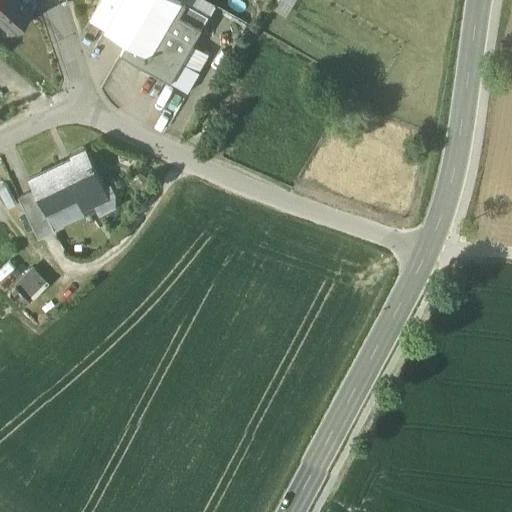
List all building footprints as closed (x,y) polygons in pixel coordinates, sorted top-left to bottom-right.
[(32,11),(20,0),(0,0),(0,23),(11,34),(32,11)] [(215,7),(203,0),(101,0),(90,21),(128,43),(122,54),(170,82),(182,63),(215,7)] [(200,73),(182,63),(170,82),(188,93),(200,73)] [(71,159),(29,179),(34,190),(45,213),(46,213),(77,198),(81,209),(93,203),(93,204),(108,197),(86,149),(70,156),(71,159)] [(34,190),(19,198),(39,239),(55,232),(46,213),(45,213),(34,190)] [(47,284),(33,269),(5,297),(23,314),(35,302),(32,299),(47,284)]
